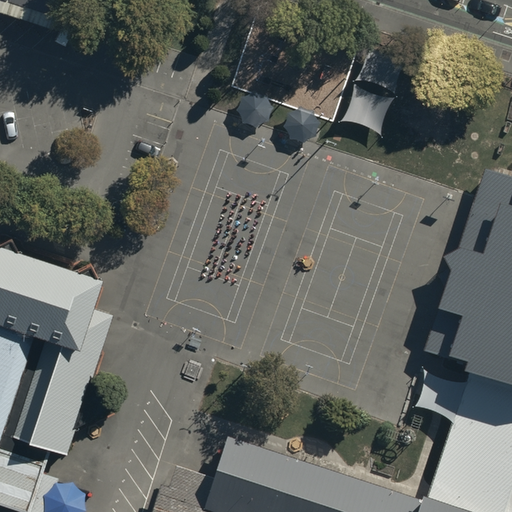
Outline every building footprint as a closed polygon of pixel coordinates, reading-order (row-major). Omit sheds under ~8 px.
[(62,0),(0,0),(0,13),(53,31),(59,13),(62,0)] [(435,72),(402,167),(451,183),(455,173),(464,176),(467,167),(458,164),(484,89),(435,72)] [(466,385),(511,400),(511,184),(483,174),(477,195),(456,257),(442,265),(446,273),(437,278),(444,293),(424,356),(447,365),(447,367),(464,374),(461,384),(466,385)] [(1,251),(0,250),(0,327),(34,339),(99,360),(113,317),(95,310),(103,285),(96,283),(90,270),(77,276),(72,275),(15,255),(10,247),(1,251)] [(34,339),(0,327),(0,507),(14,511),(48,511),(59,481),(43,476),(49,453),(1,437),(34,339)] [(96,370),(99,360),(34,339),(1,437),(49,453),(67,458),(77,429),(106,414),(92,380),(96,370)] [(511,511),(511,400),(466,385),(466,387),(432,486),(425,509),(433,511),(511,511)] [(433,511),(425,509),(228,444),(215,485),(176,472),(168,494),(161,492),(154,511),(433,511)]
